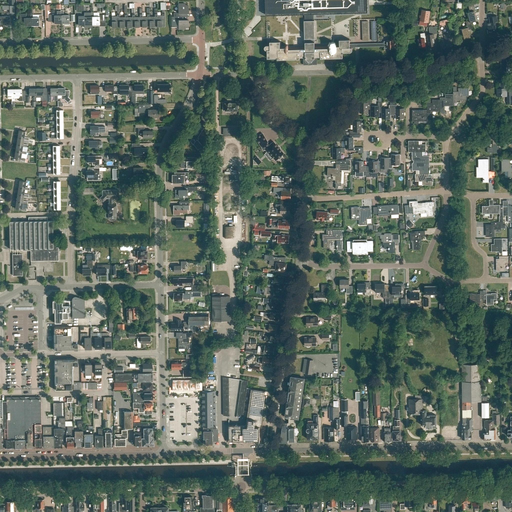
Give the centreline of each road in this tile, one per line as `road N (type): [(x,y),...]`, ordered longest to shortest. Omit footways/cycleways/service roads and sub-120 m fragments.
road 1 (unclassified): [(511,481),(241,485)]
road 2 (secondary): [(269,450),(511,446)]
road 3 (unclassified): [(241,485),(0,491)]
road 4 (tertiary): [(160,284),(160,161),(201,74)]
road 5 (residential): [(70,286),(77,77)]
road 6 (residential): [(201,40),(0,43)]
road 7 (residential): [(269,450),(298,262)]
road 8 (secondary): [(163,452),(0,456)]
road 9 (residential): [(446,191),(303,198)]
road 10 (residential): [(357,71),(482,51)]
road 11 (residential): [(422,266),(298,262)]
road 12 (residential): [(77,77),(201,74)]
